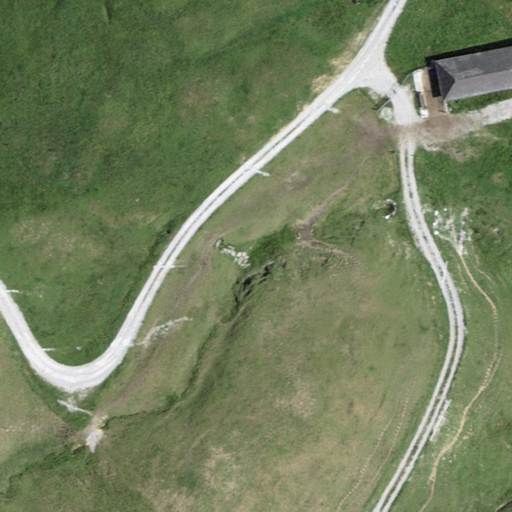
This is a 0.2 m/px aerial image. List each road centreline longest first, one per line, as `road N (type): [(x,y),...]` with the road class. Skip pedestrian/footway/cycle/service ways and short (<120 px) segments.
road 1 (track): [(0,295),(31,351),(53,372),(92,373),(108,363),(196,219),(345,79),(399,0)]
road 2 (track): [(362,60),(399,101),(418,225),(457,318),(432,412),(380,511)]
